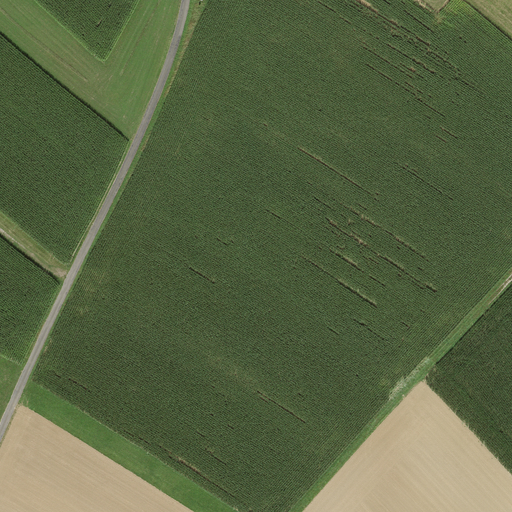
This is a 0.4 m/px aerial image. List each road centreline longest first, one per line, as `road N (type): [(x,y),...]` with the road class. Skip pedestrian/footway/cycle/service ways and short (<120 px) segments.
road 1 (unclassified): [(0,426),(112,191)]
road 2 (unclassified): [(183,0),(153,101),(112,191)]
road 3 (track): [(356,441),(485,303)]
